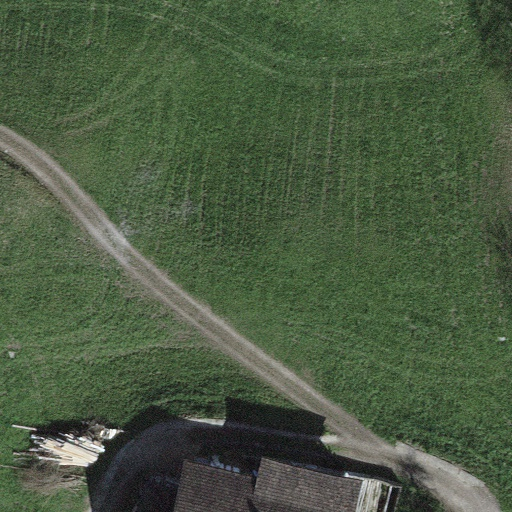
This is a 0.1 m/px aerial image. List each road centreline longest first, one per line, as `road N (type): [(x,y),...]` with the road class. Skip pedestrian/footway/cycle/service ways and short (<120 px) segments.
road 1 (track): [(389,458),(140,266),(19,147),(0,139)]
road 2 (track): [(109,511),(140,455),(175,433),(243,433),(389,458),(464,495),(478,511)]
